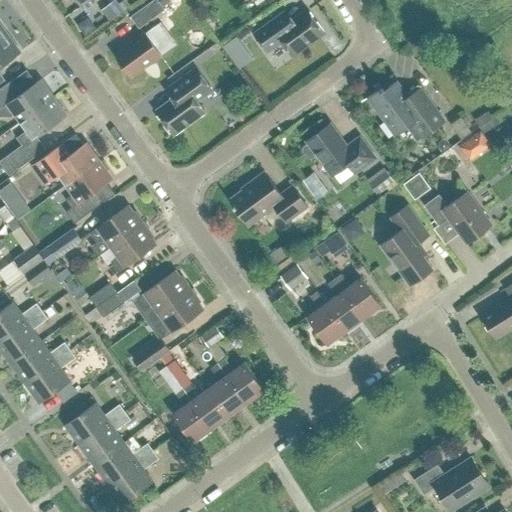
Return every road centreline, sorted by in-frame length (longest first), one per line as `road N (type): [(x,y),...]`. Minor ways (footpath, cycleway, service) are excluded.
road 1 (residential): [(348,0),(375,43),(168,190)]
road 2 (residential): [(511,447),(432,320),(318,400)]
road 3 (residential): [(318,400),(168,190)]
road 4 (residential): [(168,190),(30,0)]
road 5 (residential): [(318,400),(166,511)]
